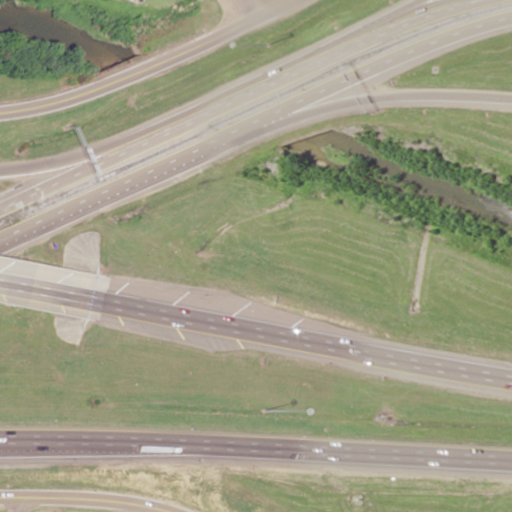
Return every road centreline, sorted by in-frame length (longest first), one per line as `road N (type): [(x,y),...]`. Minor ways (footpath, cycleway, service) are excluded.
road 1 (motorway): [(0,243),(239,128),(511,15)]
road 2 (motorway): [(479,0),(0,209)]
road 3 (motorway): [(0,444),(511,465)]
road 4 (motorway): [(511,377),(95,303)]
road 5 (tertiary): [(0,112),(35,108),(135,72),(292,0)]
road 6 (motorway): [(239,128),(403,94),(511,100)]
road 7 (motorway): [(0,450),(193,487),(251,511)]
road 8 (motorway): [(427,0),(241,99)]
road 9 (tertiary): [(0,499),(121,503),(152,511)]
road 10 (motorway): [(127,148),(0,173)]
